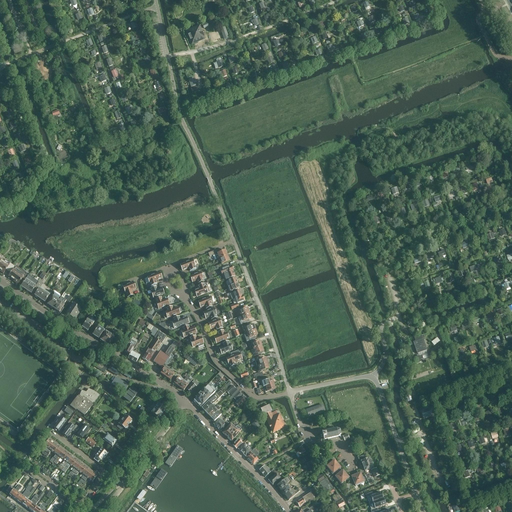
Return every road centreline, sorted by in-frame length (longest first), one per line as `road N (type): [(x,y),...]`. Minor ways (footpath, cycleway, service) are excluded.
road 1 (unclassified): [(289,392),(184,126),(156,0)]
road 2 (residential): [(184,402),(0,280)]
road 3 (residential): [(289,392),(253,397),(215,361),(187,299)]
road 4 (residential): [(288,511),(184,402)]
road 5 (unclassified): [(79,507),(31,466),(83,503)]
road 6 (unclassified): [(416,493),(373,375)]
